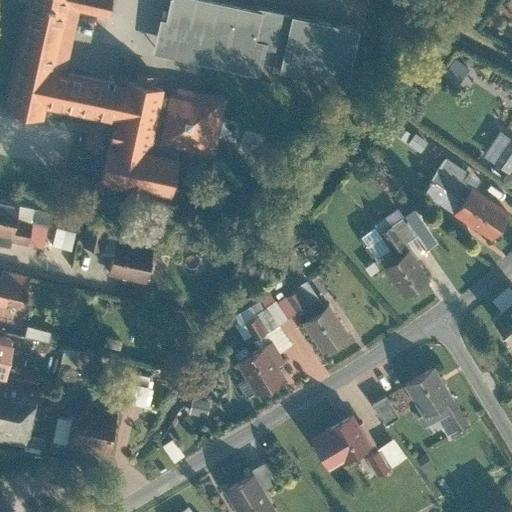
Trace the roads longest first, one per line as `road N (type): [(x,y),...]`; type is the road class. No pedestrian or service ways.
road 1 (residential): [(435,311),(115,511)]
road 2 (residential): [(435,311),(511,436)]
